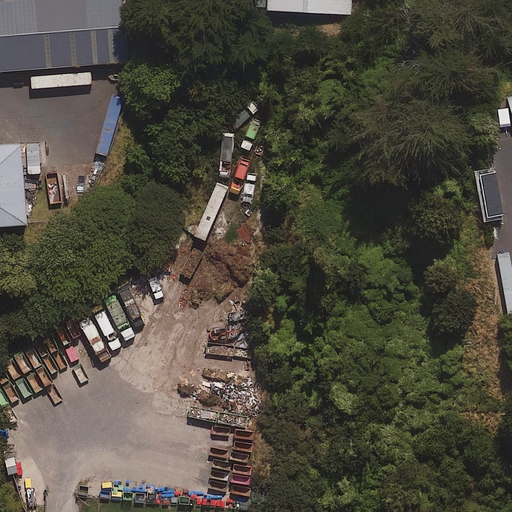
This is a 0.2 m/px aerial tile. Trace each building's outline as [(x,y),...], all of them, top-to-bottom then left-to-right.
[(0,0),(0,71),(128,64),(123,0),(0,0)] [(358,0),(258,0),(258,7),(358,12),(358,0)] [(108,89),(106,67),(90,69),(90,72),(31,76),(32,88),(91,83),(91,90),(33,95),(34,107),(108,101),(108,89)] [(0,229),(26,227),(20,144),(0,145),(0,229)] [(511,312),(511,264),(510,253),(499,254),(508,314),(511,312)] [(183,316),(173,308),(155,332),(165,339),(183,316)]
